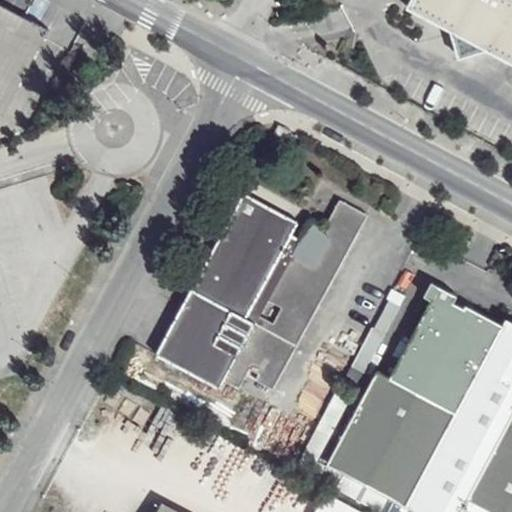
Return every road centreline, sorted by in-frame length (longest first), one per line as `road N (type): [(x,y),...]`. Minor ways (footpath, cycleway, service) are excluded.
road 1 (unclassified): [(224,93),(0,506)]
road 2 (unclassified): [(273,69),(511,206)]
road 3 (unclassified): [(200,32),(214,17),(251,15),(275,44),(273,69)]
